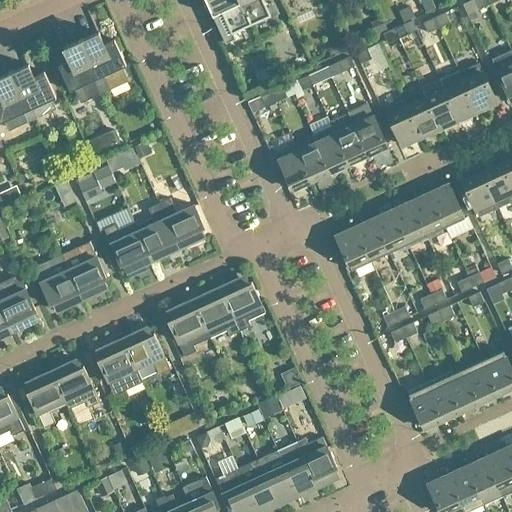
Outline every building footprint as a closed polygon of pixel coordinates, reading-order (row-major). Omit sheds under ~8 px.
[(239,0),(204,0),(212,15),(225,43),(234,38),(231,33),(250,24),(239,0)] [(262,0),(239,0),(250,24),(270,15),(262,0)] [(431,0),(418,0),(424,13),(435,8),(431,0)] [(489,4),(487,0),(473,0),(478,9),(489,4)] [(409,6),(398,11),(403,21),(413,16),(409,6)] [(449,22),(444,12),(433,17),(438,28),(449,22)] [(438,28),(433,17),(422,22),(427,33),(438,28)] [(382,19),(370,24),(376,36),(382,33),(387,31),(382,19)] [(409,33),(404,23),(393,28),(398,38),(409,33)] [(398,38),(393,28),(387,31),(382,33),(387,43),(398,38)] [(120,67),(124,65),(125,65),(113,39),(103,44),(98,32),(80,40),(103,90),(108,88),(109,90),(110,89),(109,87),(125,80),(120,67)] [(103,90),(80,40),(62,48),(68,60),(58,64),(69,90),(71,90),(70,90),(75,87),(81,100),(97,93),(98,95),(99,94),(98,92),(103,90)] [(371,58),(367,48),(355,53),(360,63),(371,58)] [(511,100),(511,54),(510,50),(491,59),(510,101),(511,100)] [(331,77),(353,66),(349,56),(326,67),(331,77)] [(496,102),(482,72),(478,63),(459,71),(463,81),(476,110),(496,102)] [(55,97),(43,71),(33,76),(27,64),(10,72),(32,120),(37,117),(37,115),(53,108),(49,99),(54,97),(54,98),(55,97)] [(331,77),(326,67),(308,75),(313,85),(331,77)] [(32,120),(10,72),(0,76),(0,122),(5,120),(8,128),(25,121),(26,123),(32,120)] [(313,85),(308,75),(297,80),(301,90),(313,85)] [(476,110),(463,81),(444,89),(458,119),(476,110)] [(294,92),(290,84),(282,88),(282,87),(271,92),(275,102),(287,97),(286,96),(294,92)] [(458,119),(444,89),(425,98),(439,128),(458,119)] [(275,102),(271,92),(260,97),(264,107),(275,102)] [(439,128),(425,98),(407,106),(420,136),(439,128)] [(420,136),(407,106),(403,100),(384,108),(387,115),(401,145),(420,136)] [(386,145),(373,115),(366,102),(347,111),(351,118),(367,154),(386,145)] [(367,154),(351,118),(332,127),(348,163),(367,154)] [(348,163),(332,127),(313,136),(330,171),(348,163)] [(330,171),(313,136),(295,144),(311,180),(330,171)] [(145,141),(132,146),(137,156),(138,159),(151,153),(145,141)] [(311,180),(295,144),(275,153),(292,189),(311,180)] [(116,154),(105,159),(111,171),(121,166),(120,164),(116,154)] [(511,158),(500,164),(511,190),(511,158)] [(511,199),(511,190),(500,164),(481,172),(497,207),(511,199)] [(497,207),(481,172),(462,181),(478,215),(497,207)] [(76,180),(82,193),(97,186),(91,173),(76,180)] [(70,189),(65,178),(54,183),(59,194),(70,189)] [(464,217),(448,183),(429,192),(444,226),(450,238),(473,228),(467,216),(464,217)] [(444,226),(429,192),(410,201),(426,235),(444,226)] [(204,236),(200,227),(203,226),(193,204),(176,212),(169,198),(157,203),(178,248),(204,236)] [(426,235),(410,201),(391,209),(407,243),(426,235)] [(178,248),(157,203),(147,208),(152,218),(136,226),(152,260),(178,248)] [(407,243),(391,209),(373,218),(388,252),(407,243)] [(0,239),(8,236),(0,217),(0,239)] [(388,252),(373,218),(354,226),(370,261),(388,252)] [(152,260),(136,226),(135,226),(133,221),(117,229),(115,223),(103,228),(120,264),(122,263),(128,276),(145,269),(143,264),(152,260)] [(370,261),(354,226),(335,235),(350,269),(370,261)] [(105,277),(89,241),(77,247),(80,253),(64,260),(63,260),(81,299),(107,287),(103,279),(105,277)] [(81,299),(63,260),(64,260),(61,254),(33,267),(49,303),(52,302),(56,310),(81,299)] [(511,268),(511,267),(507,258),(496,263),(501,274),(511,268)] [(490,266),(478,272),(468,277),(472,287),(480,284),(495,276),(490,266)] [(35,310),(18,274),(0,282),(0,308),(10,331),(36,320),(32,311),(35,310)] [(265,312),(251,282),(248,283),(244,275),(219,286),(239,331),(250,326),(247,320),(265,312)] [(472,287),(468,277),(456,282),(461,292),(472,287)] [(511,288),(511,287),(508,278),(497,283),(501,294),(511,288)] [(497,283),(486,288),(493,303),(504,298),(501,294),(497,283)] [(239,331),(219,286),(192,299),(209,337),(226,330),(228,336),(239,331)] [(431,294),(435,304),(446,299),(441,289),(431,294)] [(483,302),(479,292),(468,297),(472,307),(483,302)] [(435,304),(431,294),(419,299),(424,309),(435,304)] [(209,337),(192,299),(166,310),(170,319),(167,320),(184,356),(196,351),(193,345),(209,337)] [(454,315),(449,305),(438,310),(443,321),(454,315)] [(409,316),(404,306),(393,311),(398,321),(409,316)] [(0,336),(10,331),(0,308),(0,336)] [(443,321),(438,310),(427,315),(431,326),(443,321)] [(398,321),(393,311),(382,316),(387,326),(398,321)] [(417,332),(412,322),(401,327),(405,338),(417,332)] [(170,369),(153,333),(150,334),(146,326),(121,338),(142,382),(136,367),(151,360),(158,375),(170,369)] [(405,338),(401,327),(390,332),(394,343),(405,338)] [(142,382),(121,338),(96,349),(100,358),(97,359),(114,395),(142,382)] [(511,386),(511,371),(502,350),(483,359),(499,393),(511,386)] [(99,402),(82,366),(80,367),(76,358),(50,370),(68,409),(85,401),(87,407),(99,402)] [(499,393),(483,359),(464,367),(480,402),(499,393)] [(480,402),(464,367),(445,376),(461,410),(480,402)] [(292,369),(279,375),(286,390),(299,384),(292,369)] [(68,409),(50,370),(25,382),(29,390),(26,391),(43,427),(54,422),(50,412),(66,405),(68,409)] [(461,410),(445,376),(427,385),(443,419),(461,410)] [(443,419),(427,385),(407,393),(423,428),(443,419)] [(24,430),(7,394),(4,395),(0,387),(0,386),(0,433),(9,429),(12,435),(24,430)] [(166,394),(174,408),(186,402),(178,388),(166,394)] [(289,390),(276,396),(281,409),(294,403),(289,390)] [(275,395),(256,403),(259,408),(263,417),(281,409),(276,396),(275,395)] [(259,408),(242,416),(247,427),(264,420),(263,417),(259,408)] [(224,423),(229,434),(242,428),(238,417),(224,423)] [(173,421),(162,426),(168,438),(178,433),(173,421)] [(206,432),(195,437),(201,448),(206,445),(209,438),(206,432)] [(336,466),(322,436),(307,443),(304,437),(296,441),(317,485),(337,476),(333,468),(336,466)] [(317,485),(296,441),(277,450),(297,494),(317,485)] [(511,444),(502,449),(511,469),(511,444)] [(61,448),(51,452),(55,461),(65,456),(61,448)] [(127,448),(116,453),(120,461),(130,456),(127,448)] [(511,491),(511,469),(502,449),(484,457),(497,487),(501,496),(511,491)] [(297,494),(277,450),(257,459),(278,503),(297,494)] [(163,451),(148,458),(153,469),(168,462),(163,451)] [(497,487),(484,457),(465,466),(479,496),(497,487)] [(144,458),(132,463),(137,476),(149,471),(144,458)] [(258,511),(278,503),(257,459),(237,468),(240,474),(257,511),(258,511)] [(479,496),(465,466),(446,474),(463,511),(466,511),(483,505),(479,496)] [(128,483),(122,470),(108,477),(114,489),(128,483)] [(257,511),(240,474),(226,480),(223,474),(215,478),(228,507),(230,506),(233,511),(257,511)] [(463,511),(446,474),(427,483),(440,511),(463,511)] [(218,511),(216,506),(218,505),(205,476),(182,487),(186,497),(187,497),(194,511),(218,511)] [(50,478),(30,487),(35,498),(55,489),(50,478)] [(105,478),(94,483),(100,497),(112,491),(105,478)] [(28,483),(15,489),(22,504),(35,498),(30,487),(28,483)] [(194,511),(187,497),(186,497),(189,502),(177,507),(172,494),(164,498),(163,495),(163,496),(170,511),(194,511)] [(170,511),(163,496),(155,499),(160,511),(170,511)] [(11,511),(5,499),(0,501),(0,511),(11,511)] [(58,511),(53,500),(43,505),(46,511),(58,511)]
